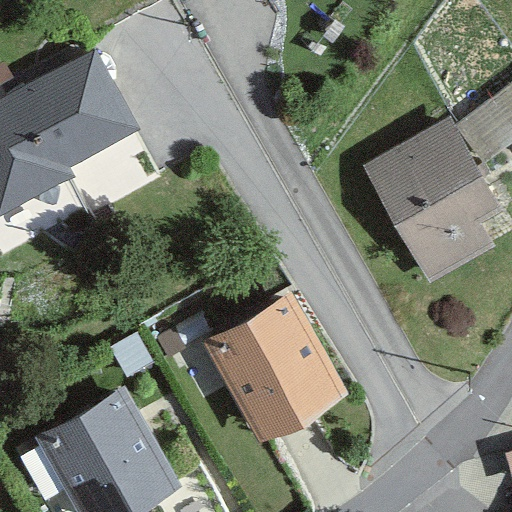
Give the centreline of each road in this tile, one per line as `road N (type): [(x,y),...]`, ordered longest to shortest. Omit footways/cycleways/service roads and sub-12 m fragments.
road 1 (residential): [(174,37),(418,471)]
road 2 (residential): [(213,14),(456,446)]
